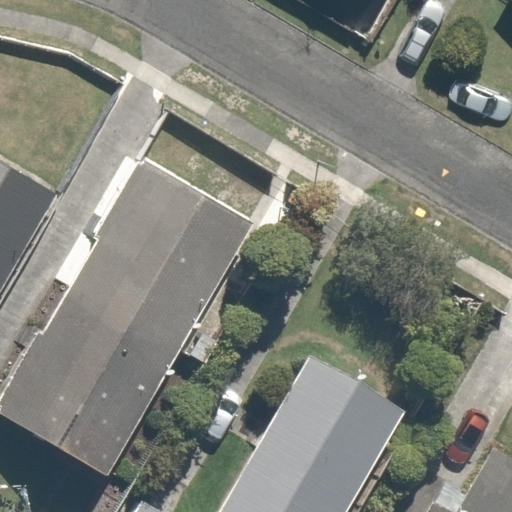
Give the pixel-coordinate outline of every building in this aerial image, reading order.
[(0,362),(0,411),(80,460),(231,213),(129,151),(0,362)] [(0,252),(41,180),(0,157),(0,252)] [(286,358),(194,511),(317,511),(377,412),(286,358)] [(440,502),(421,489),(405,511),(511,511),(511,460),(481,440),(440,502)] [(163,511),(121,493),(112,511),(163,511)]
